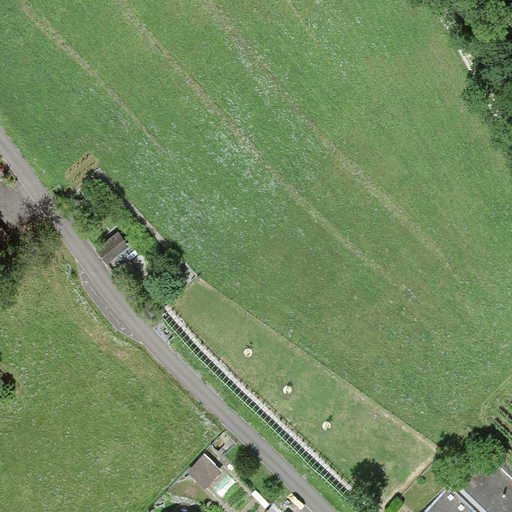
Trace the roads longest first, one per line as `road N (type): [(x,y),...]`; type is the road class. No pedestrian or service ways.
road 1 (residential): [(326,511),(113,296),(0,141)]
road 2 (track): [(511,138),(432,0)]
